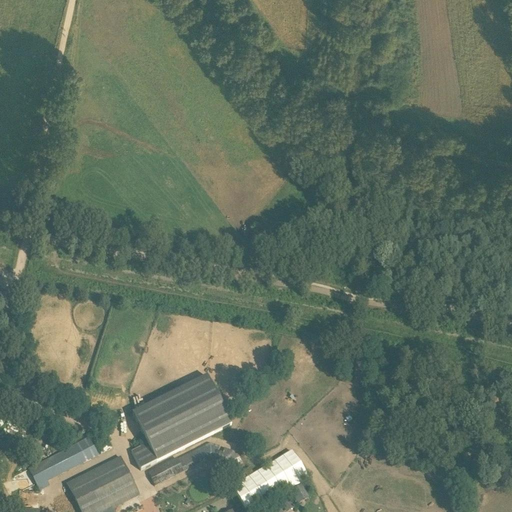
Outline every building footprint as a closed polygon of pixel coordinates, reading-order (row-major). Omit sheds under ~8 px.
[(140,472),(157,463),(232,426),(207,377),(132,414),(148,445),(131,453),(140,472)] [(157,463),(140,472),(151,492),(217,459),(224,461),(235,483),(256,472),(233,425),(232,426),(157,463)] [(465,438),(465,461),(480,461),(480,438),(465,438)] [(51,487),(48,482),(100,458),(90,439),(29,468),(40,492),(51,487)] [(292,451),(253,475),(236,486),(231,489),(245,511),(253,511),(309,478),(292,451)] [(120,458),(66,485),(79,511),(105,511),(112,509),(113,510),(140,497),(120,458)] [(301,487),(292,492),(297,501),(307,496),(301,487)] [(289,499),(282,503),(285,510),(293,506),(289,499)]
